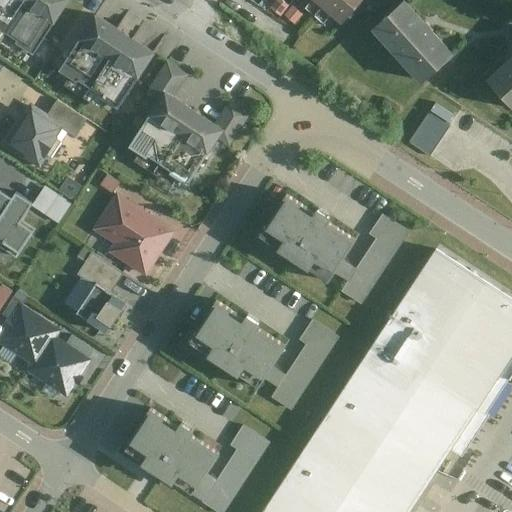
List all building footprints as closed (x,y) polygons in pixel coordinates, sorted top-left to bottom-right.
[(0,0),(0,29),(14,38),(39,0),(0,0)] [(80,3),(76,0),(39,0),(14,38),(43,58),(80,3)] [(314,0),(346,26),(367,0),(314,0)] [(461,57),(411,3),(378,33),(429,87),(461,57)] [(70,72),(98,90),(135,37),(107,18),(70,72)] [(135,37),(98,90),(123,108),(160,55),(135,37)] [(511,104),(511,61),(491,81),(511,104)] [(160,99),(130,146),(140,153),(148,158),(149,155),(161,163),(195,110),(174,96),(166,91),(160,99)] [(61,103),(52,117),(69,128),(82,137),(92,123),(61,103)] [(7,145),(42,169),(69,128),(52,117),(33,105),(7,145)] [(216,124),(195,110),(161,163),(172,170),(170,173),(178,178),(188,185),(219,137),(224,129),(216,124)] [(410,143),(431,157),(451,126),(429,112),(410,143)] [(0,235),(21,204),(5,193),(0,200),(0,235)] [(332,268),(353,238),(329,222),(334,215),(320,206),(315,214),(289,196),(267,227),(286,240),(279,249),(310,270),(318,258),(332,268)] [(179,234),(120,197),(96,234),(120,248),(114,257),(152,278),(179,234)] [(25,198),(21,204),(0,235),(0,240),(27,258),(42,235),(30,227),(42,209),(25,198)] [(366,303),(411,230),(386,215),(341,287),(366,303)] [(401,511),(496,369),(511,344),(511,290),(439,243),(262,511),(401,511)] [(134,304),(104,287),(86,317),(115,334),(134,304)] [(262,375),(282,345),(259,328),(263,322),(249,313),(244,320),(218,303),(197,334),(215,346),(209,356),(240,377),(248,365),(262,375)] [(13,320),(0,339),(35,363),(31,369),(32,370),(58,330),(22,306),(13,320)] [(298,408),(345,336),(320,320),(274,393),(298,408)] [(58,330),(32,370),(67,393),(89,360),(88,359),(72,348),(67,345),(55,337),(59,330),(58,330)] [(193,479),(214,449),(190,432),(195,426),(181,417),(176,424),(150,407),(128,438),(147,450),(140,460),(171,481),(179,469),(193,479)] [(221,511),(228,511),(274,441),(247,424),(199,498),(221,511)]
